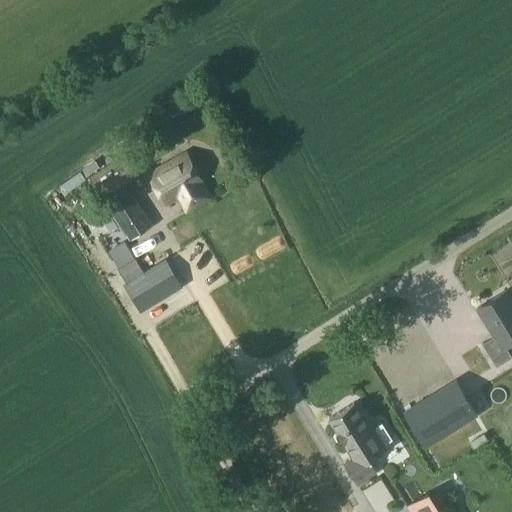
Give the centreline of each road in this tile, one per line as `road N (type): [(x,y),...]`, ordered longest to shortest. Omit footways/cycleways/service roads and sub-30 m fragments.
road 1 (unknown): [(445,254),(448,303),(327,379)]
road 2 (unknown): [(327,379),(292,408),(291,428),(335,511)]
